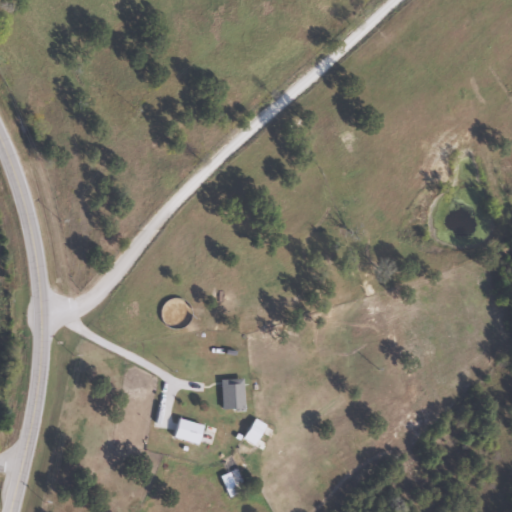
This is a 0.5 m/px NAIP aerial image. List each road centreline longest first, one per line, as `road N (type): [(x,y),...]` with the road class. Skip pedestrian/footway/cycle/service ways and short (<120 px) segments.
road 1 (residential): [(403,0),(94,291),(40,311)]
road 2 (secondary): [(0,144),(18,186),(40,311),(39,373),(9,511)]
